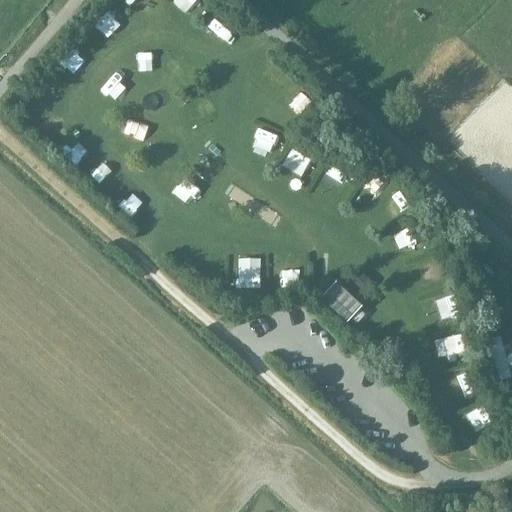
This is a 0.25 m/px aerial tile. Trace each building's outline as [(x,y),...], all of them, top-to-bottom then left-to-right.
[(94,36),(106,19),(90,7),(78,24),(94,36)] [(297,169),(302,156),(288,152),(284,165),(297,169)] [(386,211),(394,201),(385,193),(376,203),(386,211)] [(382,235),(386,252),(403,248),(399,231),(382,235)] [(408,263),(415,282),(433,275),(426,257),(408,263)] [(266,262),(265,283),(285,283),(286,263),(266,262)] [(333,287),(325,297),(349,319),(357,309),(333,287)] [(426,320),(443,317),(440,299),(422,303),(426,320)] [(432,355),(447,353),(446,339),(430,341),(432,355)] [(443,403),(458,399),(451,374),(437,378),(443,403)] [(472,435),(481,415),(466,409),(457,428),(472,435)]
